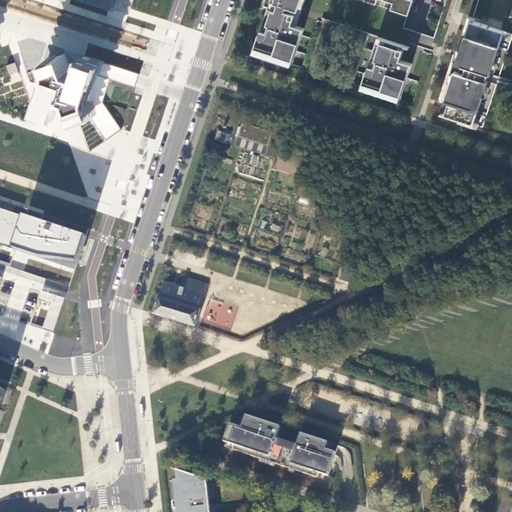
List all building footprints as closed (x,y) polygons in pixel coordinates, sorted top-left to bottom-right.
[(80,0),(108,9),(110,4),(111,0),(80,0)] [(271,0),(254,52),(292,65),(304,29),(292,25),(300,0),(271,0)] [(360,0),(381,7),(383,0),(393,3),(391,10),(408,16),(413,1),(411,0),(360,0)] [(459,72),(445,115),(455,119),(455,120),(470,125),(470,124),(474,125),(488,82),(474,77),(476,70),(490,75),(504,32),(472,21),(457,64),(462,65),(460,73),(459,72)] [(371,64),(365,81),(402,94),(413,64),(401,59),(404,48),(381,41),(375,59),(378,60),(376,66),(371,64)] [(50,72),(37,109),(59,116),(64,97),(71,100),(78,120),(84,138),(88,151),(121,128),(103,102),(111,80),(134,87),(136,80),(139,72),(83,55),(78,73),(72,72),(66,53),(47,60),(50,72)] [(15,62),(5,65),(9,76),(18,73),(15,62)] [(273,133),(245,123),(240,137),(269,146),(273,133)] [(229,143),(230,133),(216,131),(215,141),(229,143)] [(269,146),(240,137),(238,145),(266,155),(269,146)] [(27,218),(0,209),(0,245),(38,257),(77,264),(85,238),(40,223),(27,218)] [(343,270),(340,280),(355,285),(358,275),(343,270)] [(164,282),(154,313),(196,326),(208,286),(187,279),(184,289),(177,286),(173,285),(164,282)] [(66,298),(42,292),(30,325),(54,333),(66,298)] [(281,426),(248,415),(244,428),(231,423),(225,441),(237,445),(236,450),(318,477),(320,473),(329,476),(336,454),(338,449),(339,445),(303,433),(299,446),(277,439),(281,426)] [(178,480),(174,481),(177,511),(210,511),(210,509),(206,509),(205,499),(209,499),(207,480),(177,470),(178,480)]
